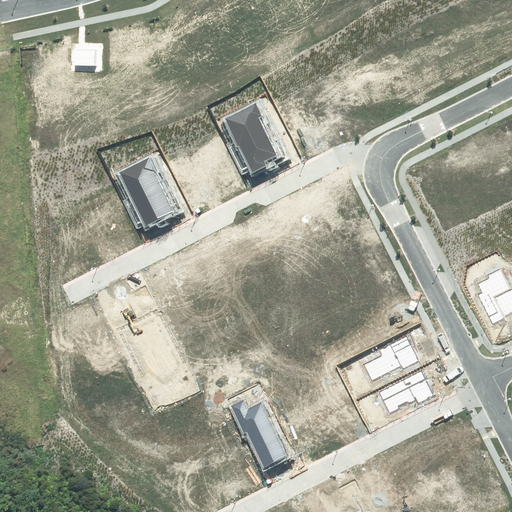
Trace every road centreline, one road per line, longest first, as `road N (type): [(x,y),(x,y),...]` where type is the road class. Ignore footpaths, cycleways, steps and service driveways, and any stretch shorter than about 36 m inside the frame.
road 1 (residential): [(79,286),(341,155),(378,164)]
road 2 (residential): [(483,378),(236,511)]
road 3 (residential): [(483,378),(378,164)]
road 4 (residential): [(378,164),(396,142),(511,83)]
